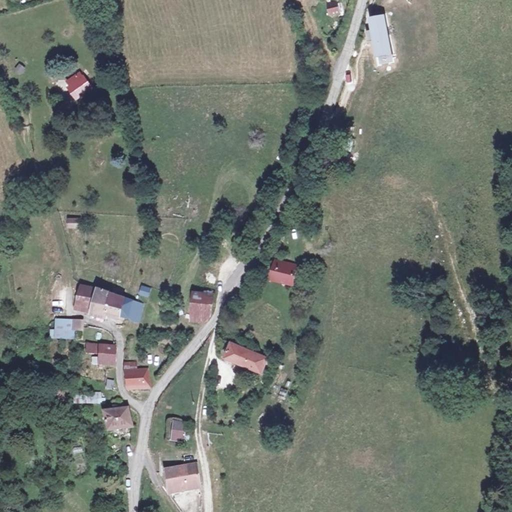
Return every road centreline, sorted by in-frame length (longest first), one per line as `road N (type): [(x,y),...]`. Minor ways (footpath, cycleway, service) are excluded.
road 1 (unclassified): [(134,511),(146,408),(298,193),(362,0)]
road 2 (track): [(339,76),(305,9),(279,3),(119,28)]
